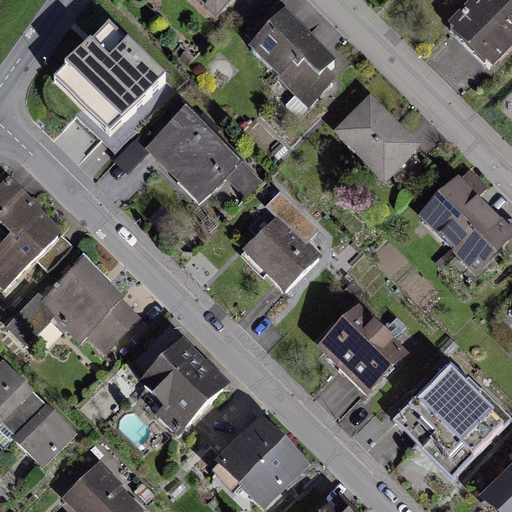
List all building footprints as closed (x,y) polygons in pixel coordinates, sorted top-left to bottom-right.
[(201,0),(218,16),(234,0),(201,0)] [(491,83),(511,61),(511,0),(481,0),(444,37),(491,83)] [(323,95),(341,77),(287,21),(253,53),(308,109),(323,95)] [(167,84),(111,29),(95,44),(55,83),(109,136),(167,84)] [(393,188),(426,155),(393,122),(378,107),(345,140),(393,188)] [(245,174),(188,120),(153,156),(184,185),(209,210),(245,174)] [(478,277),(511,244),(511,229),(484,200),(467,183),(425,223),(478,277)] [(48,272),(70,250),(46,225),(12,191),(0,203),(0,226),(16,242),(0,257),(0,291),(4,296),(38,262),(48,272)] [(311,248),(281,221),(247,258),(284,294),(319,256),(311,248)] [(106,354),(142,316),(106,281),(87,263),(51,301),(106,354)] [(344,373),(366,395),(403,357),(357,311),(319,348),(344,373)] [(187,434),(229,393),(207,370),(186,349),(144,390),(187,434)] [(77,436),(4,366),(0,369),(0,438),(38,475),(70,443),(77,436)] [(491,445),(511,423),(511,422),(454,367),(443,379),(402,422),(461,477),(491,445)] [(289,489),(311,469),(280,436),(265,419),(222,460),(266,509),(289,489)] [(141,511),(110,479),(104,473),(70,504),(77,511),(141,511)] [(511,511),(511,474),(483,503),(491,511),(511,511)]
